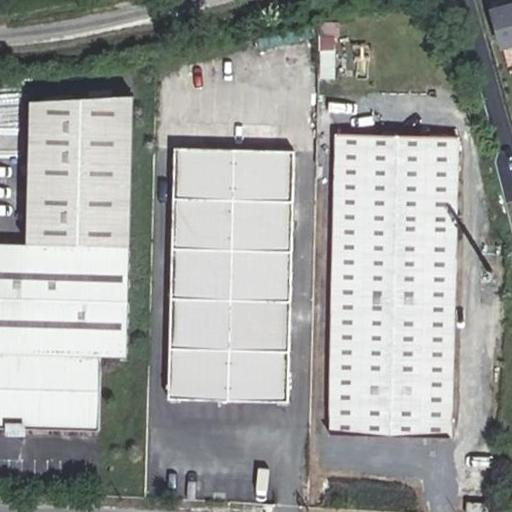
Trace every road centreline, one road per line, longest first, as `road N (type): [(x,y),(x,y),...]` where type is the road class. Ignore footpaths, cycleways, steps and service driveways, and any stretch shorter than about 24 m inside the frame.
road 1 (unknown): [(294,455),(315,139),(294,111),(208,104),(179,109),(170,122),(163,434),(182,452),(237,453)]
road 2 (residential): [(0,33),(81,26),(179,0)]
road 3 (unknown): [(473,0),(511,126)]
